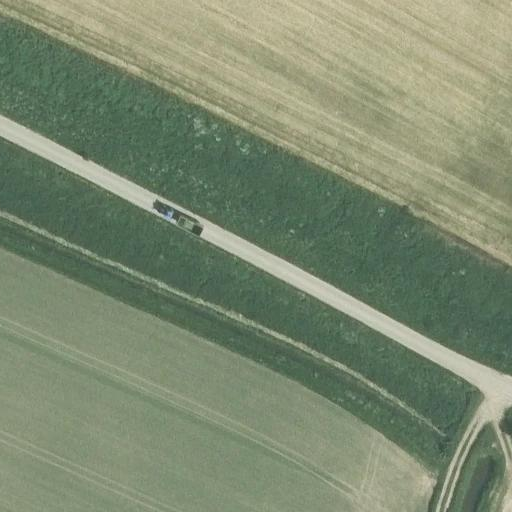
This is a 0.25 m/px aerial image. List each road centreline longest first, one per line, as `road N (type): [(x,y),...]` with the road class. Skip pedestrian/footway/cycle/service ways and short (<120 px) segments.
road 1 (unclassified): [(511,390),(0,132)]
road 2 (track): [(502,386),(476,419),(440,511)]
